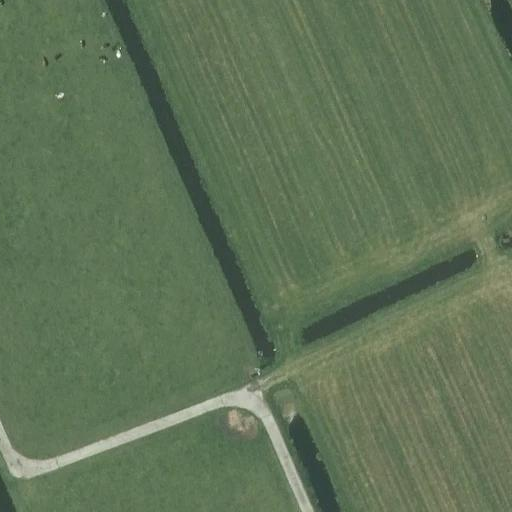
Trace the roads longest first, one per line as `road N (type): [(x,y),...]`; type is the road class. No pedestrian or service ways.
road 1 (track): [(306,511),(267,417),(246,393),(511,262)]
road 2 (track): [(246,393),(36,470),(6,455),(0,440)]
